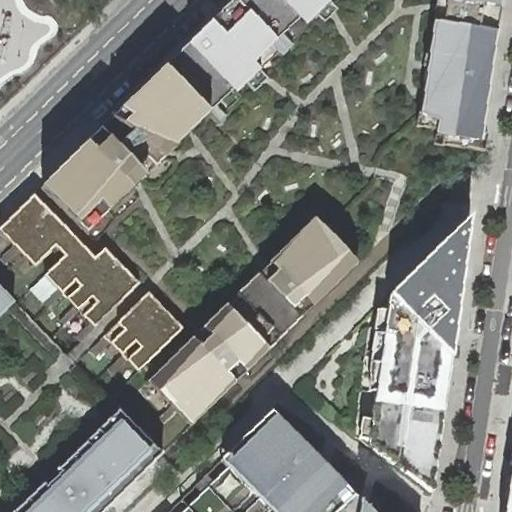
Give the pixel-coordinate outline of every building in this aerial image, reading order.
[(499,0),(230,0),(0,224),(0,231),(145,381),(4,511),(0,511),(0,315),(13,303),(0,289),(0,511),(102,511),(356,263),(309,219),(190,335),(88,237),(330,0),(432,0),(416,112),(449,128),(480,143),(499,0)] [(431,493),(470,216),(388,296),(367,445),(431,493)] [(53,403),(43,414),(68,438),(101,404),(49,355),(27,378),(53,403)] [(368,511),(318,460),(270,412),(218,462),(268,511),(368,511)] [(511,511),(511,444),(509,465),(511,465),(511,478),(507,477),(502,511),(511,511)]
